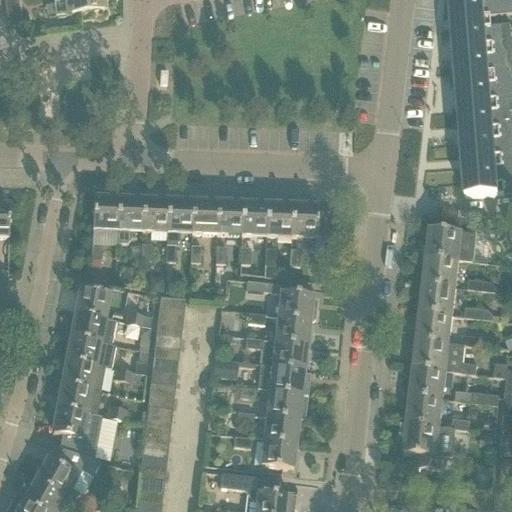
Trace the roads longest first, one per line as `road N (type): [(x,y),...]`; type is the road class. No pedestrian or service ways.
road 1 (residential): [(343,507),(384,166)]
road 2 (residential): [(0,474),(40,335),(62,158)]
road 3 (residential): [(384,166),(131,159)]
road 4 (residential): [(384,166),(403,0)]
road 5 (residential): [(0,57),(138,36)]
road 6 (residential): [(131,159),(138,36)]
